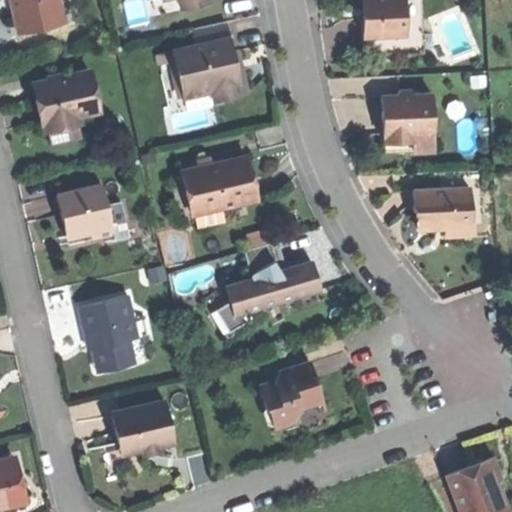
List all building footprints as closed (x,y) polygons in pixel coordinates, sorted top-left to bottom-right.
[(18,0),(20,6),(13,8),(18,31),(41,27),(40,22),(63,18),(59,0),(18,0)] [(364,0),(365,16),(366,34),(408,32),(406,0),(364,0)] [(174,49),(184,96),(213,90),(223,88),(224,97),(248,92),(243,67),(237,68),(233,49),(227,20),(193,27),(196,44),(174,49)] [(239,47),(233,49),(237,68),(243,67),(241,57),(239,47)] [(179,97),(184,96),(174,49),(169,50),(179,97)] [(47,120),(48,128),(79,122),(77,113),(100,108),(91,69),(35,82),(40,106),(43,121),(47,120)] [(215,98),(224,97),(223,88),(213,90),(215,98)] [(433,92),(383,93),(384,119),(384,141),(414,140),(414,134),(434,133),(433,92)] [(82,134),(79,122),(48,128),(51,141),(82,134)] [(435,150),(434,133),(414,134),(414,140),(384,141),(384,151),(435,150)] [(182,170),(191,208),(223,200),(224,205),(257,197),(253,177),(248,154),(182,170)] [(103,182),(57,192),(62,213),(66,233),(92,227),(94,237),(114,232),(103,182)] [(471,186),(414,188),(414,207),(418,207),(418,212),(418,216),(427,226),(445,225),(445,234),(473,233),(471,186)] [(277,239),(245,249),(254,278),(226,286),(230,299),(225,301),(233,326),(261,308),(260,305),(317,288),(313,275),(309,262),(291,267),(288,259),(283,260),(277,239)] [(149,267),(152,280),(168,277),(165,264),(149,267)] [(93,347),(99,371),(137,362),(131,338),(127,321),(135,319),(129,293),(79,305),(85,332),(89,331),(93,347)] [(139,337),(135,319),(127,321),(131,338),(139,337)] [(88,348),(93,347),(89,331),(85,332),(87,340),(88,348)] [(268,406),(274,424),(301,416),(326,409),(311,360),(280,369),(272,380),(259,384),(266,406),(268,406)] [(117,432),(122,453),(144,448),(159,444),(176,440),(166,398),(112,411),(117,432)] [(161,450),(159,444),(144,448),(146,454),(161,450)] [(469,463),(448,470),(462,511),(491,511),(505,506),(509,505),(496,467),(502,465),(497,453),(469,463)] [(15,455),(8,457),(13,478),(19,476),(15,455)] [(0,458),(0,504),(24,499),(22,486),(19,476),(13,478),(8,457),(0,458)]
